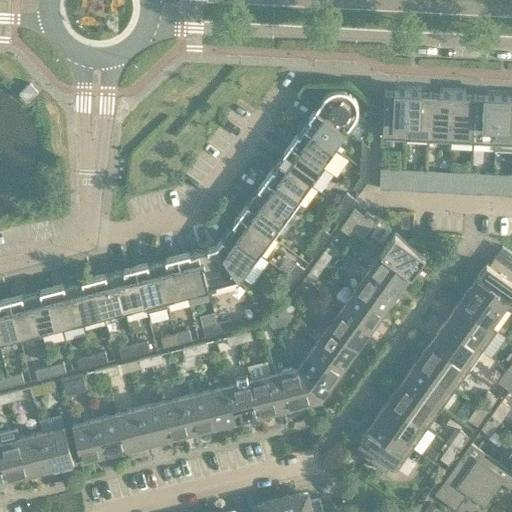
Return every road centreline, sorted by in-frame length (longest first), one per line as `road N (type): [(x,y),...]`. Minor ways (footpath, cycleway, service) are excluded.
road 1 (unclassified): [(144,30),(511,44)]
road 2 (residential): [(88,242),(195,214),(294,76)]
road 3 (unclassified): [(511,12),(257,0)]
road 4 (residential): [(118,511),(314,461),(332,429)]
road 5 (residential): [(88,242),(96,58)]
road 6 (residential): [(511,205),(384,199)]
